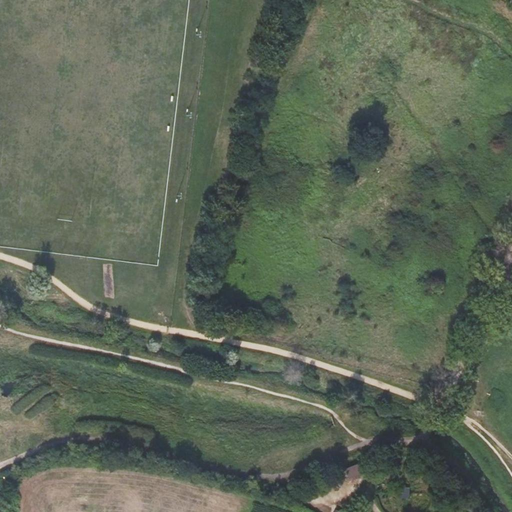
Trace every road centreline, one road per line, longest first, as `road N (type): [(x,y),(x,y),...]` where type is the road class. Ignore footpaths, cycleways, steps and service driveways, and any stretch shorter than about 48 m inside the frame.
road 1 (track): [(448,403),(237,338),(101,314),(0,258)]
road 2 (track): [(370,443),(329,409),(0,327)]
road 3 (track): [(0,465),(83,438),(283,477)]
